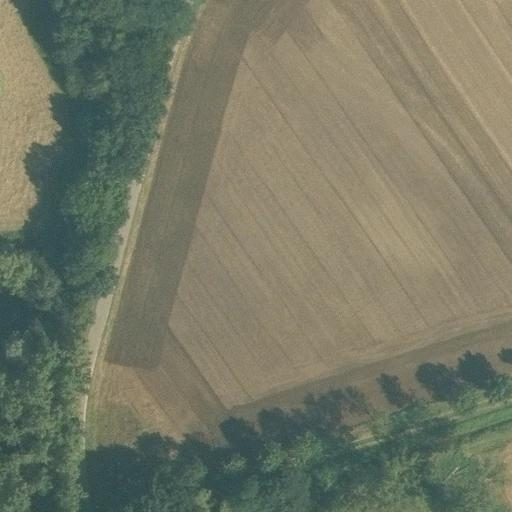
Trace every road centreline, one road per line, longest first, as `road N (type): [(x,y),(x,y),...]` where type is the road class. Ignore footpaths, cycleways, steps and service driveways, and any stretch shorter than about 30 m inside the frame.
road 1 (unclassified): [(84,511),(74,448),(79,400),(189,0)]
road 2 (track): [(132,511),(511,393)]
